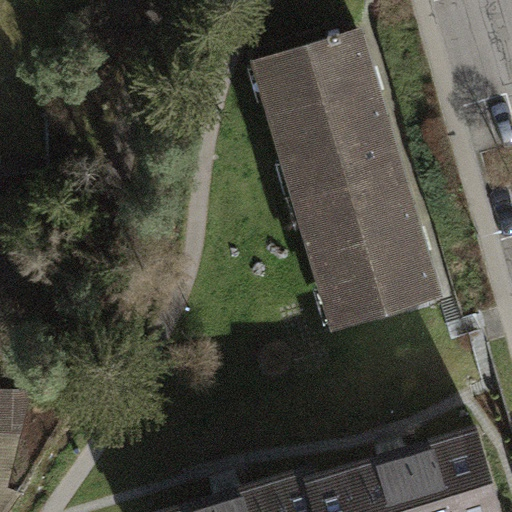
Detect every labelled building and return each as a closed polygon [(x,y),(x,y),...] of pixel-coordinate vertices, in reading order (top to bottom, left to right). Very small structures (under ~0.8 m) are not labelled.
[(0,0),(0,160),(43,158),(35,0),(0,0)] [(395,156),(357,30),(261,58),(300,185),(395,156)] [(395,156),(300,185),(338,316),(434,288),(395,156)] [(0,511),(5,511),(18,496),(6,492),(25,396),(0,393),(0,511)] [(378,458),(315,477),(325,511),(502,511),(477,429),(407,450),(406,445),(376,454),(378,458)] [(325,511),(315,477),(313,468),(243,489),(242,485),(213,494),(214,498),(166,511),(325,511)]
